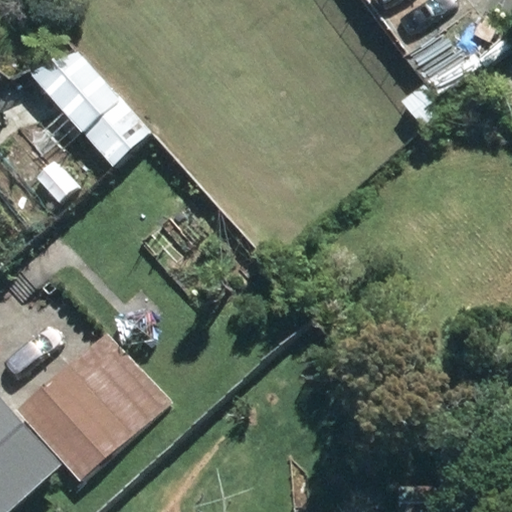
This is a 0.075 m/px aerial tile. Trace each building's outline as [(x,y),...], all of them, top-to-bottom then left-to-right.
[(436,52),(416,27),(397,43),(417,68),(436,52)] [(72,44),(34,77),(87,138),(125,106),(72,44)] [(125,106),(87,138),(116,172),(154,139),(125,106)] [(172,221),(143,249),(211,321),(240,294),(172,221)] [(25,417),(72,470),(88,488),(176,410),(113,339),(25,417)] [(0,511),(27,511),(68,476),(21,423),(0,399),(0,511)]
